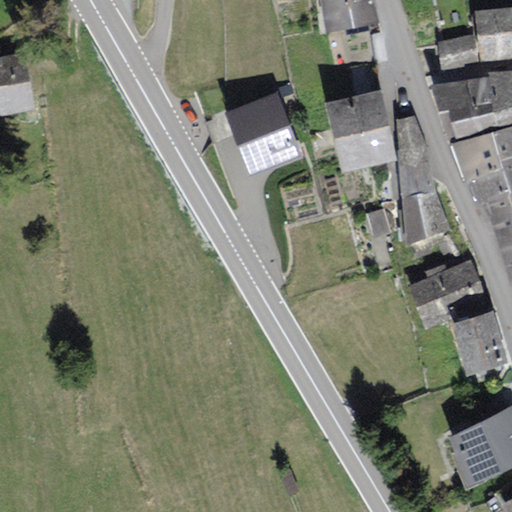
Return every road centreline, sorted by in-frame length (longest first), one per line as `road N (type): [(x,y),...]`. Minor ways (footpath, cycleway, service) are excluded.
road 1 (primary): [(389,511),(88,0)]
road 2 (residential): [(511,324),(422,110),(388,0)]
